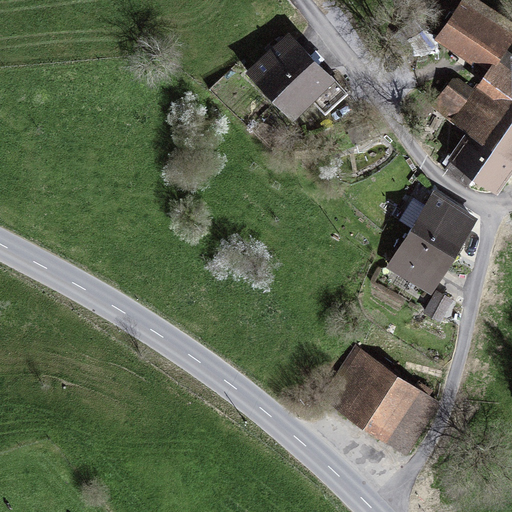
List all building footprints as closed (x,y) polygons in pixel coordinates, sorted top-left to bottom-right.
[(495,189),(511,164),(511,57),(503,51),(509,42),(458,7),(446,24),(433,15),(426,25),(439,34),(438,35),(489,71),(454,120),(471,132),(444,170),(467,186),(475,175),(495,189)] [(289,34),(250,72),(291,114),(310,95),(326,111),(345,92),(289,34)] [(458,101),(475,85),(459,67),(442,83),(458,101)] [(314,141),(297,141),(297,155),(314,155),(314,141)] [(433,194),(412,228),(451,253),(473,218),(433,194)] [(430,289),(451,253),(412,228),(393,259),(412,271),(409,276),(430,289)] [(440,319),(451,300),(436,292),(425,311),(440,319)] [(413,390),(355,351),(325,396),(383,435),(413,390)] [(435,405),(413,390),(383,435),(405,449),(435,405)]
